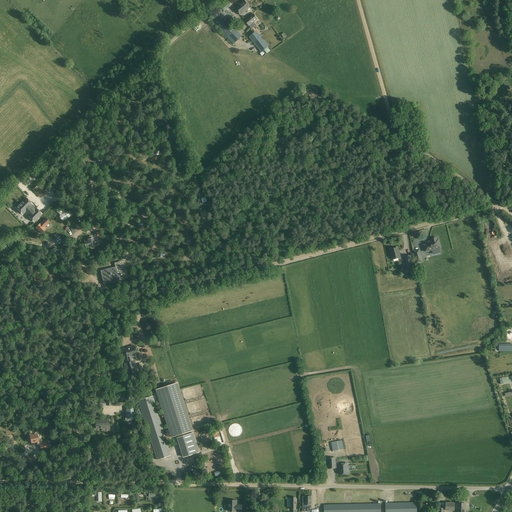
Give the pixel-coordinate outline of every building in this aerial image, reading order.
[(241,15),(250,7),(244,0),(235,8),(241,15)] [(221,8),(209,18),(213,23),(225,36),(235,27),(236,26),(232,22),(235,20),(227,9),(230,6),(227,3),(221,8)] [(254,13),(246,20),(251,26),(253,29),(257,25),(255,22),(259,19),(254,13)] [(256,31),(249,37),(261,52),(268,46),(256,31)] [(38,184),(32,190),(40,198),(46,192),(38,184)] [(26,198),(16,208),(23,215),(33,205),(26,198)] [(36,208),(28,216),(34,223),(42,214),(36,208)] [(59,216),(62,222),(71,216),(67,211),(59,216)] [(45,218),(35,228),(41,234),(46,228),(45,227),(50,222),(45,218)] [(96,238),(84,241),(86,248),(98,245),(96,238)] [(431,240),(431,242),(426,243),(427,244),(423,245),(425,252),(429,251),(429,250),(432,249),(433,252),(440,250),(439,248),(440,247),(438,240),(437,240),(436,238),(433,239),(433,240),(431,240)] [(393,260),(400,258),(398,248),(390,250),(393,260)] [(423,262),(419,249),(413,251),(417,263),(423,262)] [(404,256),(407,269),(414,268),(411,255),(404,256)] [(115,269),(104,272),(106,281),(118,278),(118,279),(125,277),(121,261),(114,263),(115,269)] [(125,354),(128,363),(124,364),(127,375),(135,372),(130,359),(137,356),(134,346),(121,350),(123,355),(125,354)] [(193,431),(177,383),(155,390),(170,438),(193,431)] [(170,456),(151,396),(138,401),(157,460),(170,456)] [(127,417),(126,418),(125,419),(125,420),(126,421),(127,421),(131,421),(131,420),(135,419),(135,413),(134,413),(133,407),(126,408),(127,417)] [(95,420),(96,429),(109,429),(108,419),(95,420)] [(184,457),(198,453),(192,433),(177,438),(184,457)] [(37,435),(32,436),(32,434),(29,434),(31,446),(39,444),(38,442),(39,441),(38,437),(37,437),(37,435)] [(342,440),(332,442),(334,451),(344,449),(342,440)] [(348,474),(348,463),(339,464),(336,464),(335,458),(328,458),(329,468),(336,468),(336,467),(339,467),(340,474),(348,474)] [(311,508),(312,497),(303,497),(303,511),(304,511),(310,511),(310,508),(311,508)] [(237,501),(229,501),(229,511),(237,511),(242,511),(242,505),(237,505),(237,501)] [(417,511),(417,502),(385,503),(385,511),(417,511)] [(323,511),(381,511),(381,503),(324,504),(323,511)] [(465,511),(466,503),(455,503),(456,509),(457,509),(457,511),(465,511)]
